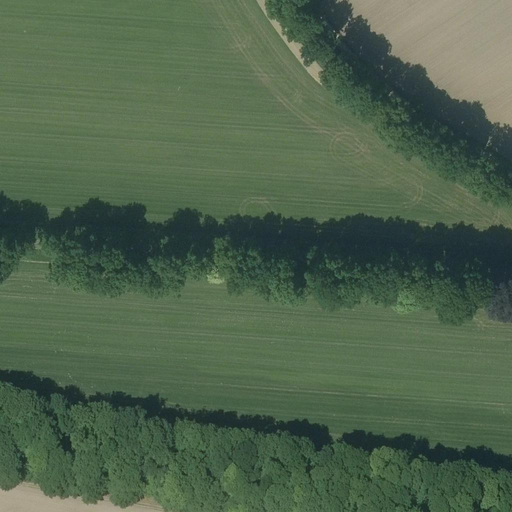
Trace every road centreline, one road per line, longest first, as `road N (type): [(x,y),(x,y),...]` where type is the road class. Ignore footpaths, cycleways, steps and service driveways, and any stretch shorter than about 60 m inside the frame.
road 1 (track): [(0,244),(511,275)]
road 2 (track): [(374,511),(0,447)]
road 3 (track): [(511,174),(362,68),(310,0)]
